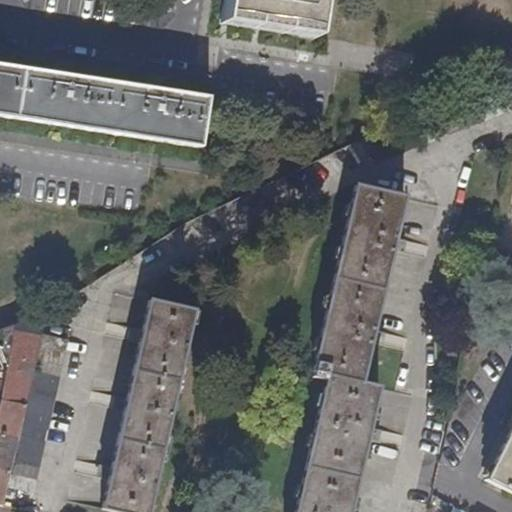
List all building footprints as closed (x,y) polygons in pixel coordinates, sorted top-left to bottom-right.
[(225,0),(221,25),(315,39),(320,0),(225,0)] [(0,115),(203,147),(210,98),(157,90),(65,75),(0,64),(0,115)] [(511,79),(421,116),(363,138),(373,164),(511,110),(511,79)] [(322,383),(292,511),(348,511),(376,390),(359,386),(403,200),(353,188),(309,374),(311,375),(310,381),(322,383)] [(145,303),(98,511),(103,511),(146,511),(190,312),(145,303)] [(0,330),(0,340),(2,339),(14,333),(20,329),(34,319),(43,313),(0,330)] [(36,346),(39,334),(43,313),(34,319),(35,338),(36,346)] [(2,339),(0,340),(0,354),(6,371),(0,399),(0,401),(23,405),(36,346),(35,338),(34,319),(20,329),(14,333),(2,339)] [(9,472),(6,487),(32,493),(65,340),(39,334),(36,346),(23,405),(16,439),(9,472)] [(0,435),(16,439),(23,405),(0,401),(0,435)] [(511,423),(483,482),(511,495),(511,423)] [(0,470),(9,472),(16,439),(0,435),(0,470)] [(0,507),(1,507),(6,487),(9,472),(0,470),(0,507)]
